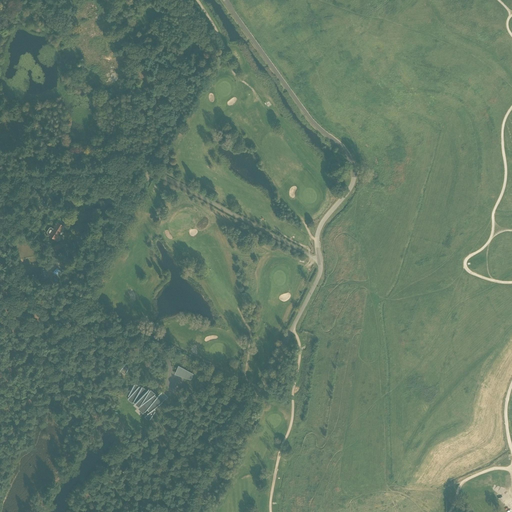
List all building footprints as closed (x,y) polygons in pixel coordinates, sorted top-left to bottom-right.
[(77,38),(88,53),(90,65),(97,64),(102,63),(100,52),(95,53),(91,39),(87,40),(84,35),(77,38)] [(113,75),(109,78),(112,84),(117,82),(113,75)] [(61,231),(64,227),(58,223),(54,229),(51,228),(50,228),(47,233),(47,234),(50,236),(58,241),(61,237),(58,235),(61,231)] [(57,254),(62,250),(57,242),(52,245),(57,254)] [(53,272),(59,279),(64,274),(57,268),(53,272)] [(26,308),(22,315),(26,318),(30,310),(26,308)] [(129,359),(120,370),(121,370),(125,373),(126,373),(125,374),(126,374),(132,361),(131,361),(129,360),(129,359)] [(177,374),(185,378),(186,377),(190,379),(192,374),(180,368),(180,369),(178,374),(177,374)] [(129,397),(128,399),(129,399),(131,401),(133,402),(133,403),(133,402),(134,402),(135,403),(134,404),(135,404),(136,403),(136,402),(137,403),(139,404),(140,405),(140,406),(139,406),(140,407),(140,406),(141,406),(141,405),(142,406),(145,409),(146,410),(146,411),(147,410),(147,409),(148,409),(149,410),(149,411),(151,409),(152,409),(152,410),(153,408),(153,407),(154,406),(155,406),(157,404),(157,403),(158,404),(162,400),(160,398),(159,398),(160,398),(159,399),(158,398),(157,397),(158,397),(157,397),(156,398),(154,397),(154,396),(155,395),(155,394),(154,395),(154,394),(150,391),(150,390),(149,390),(149,389),(148,389),(147,391),(146,391),(142,388),(142,387),(141,388),(141,389),(140,389),(140,388),(139,387),(138,387),(139,387),(139,386),(138,387),(135,385),(134,385),(135,384),(134,384),(128,397),(128,396),(129,397)]
